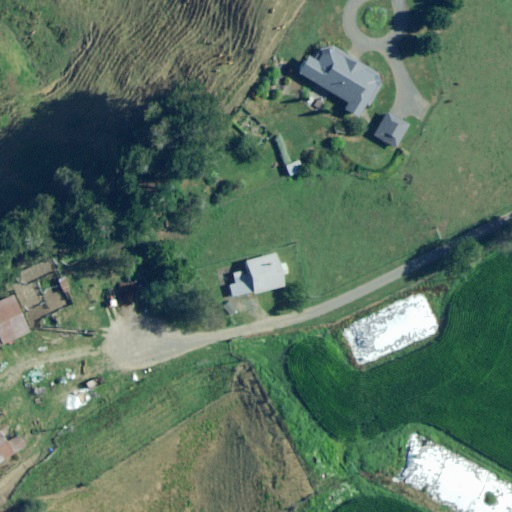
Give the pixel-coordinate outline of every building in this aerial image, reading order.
[(343,109),(358,118),(366,104),(369,106),(381,85),(376,71),(333,45),(317,48),(311,60),(303,55),(293,73),(346,103),(343,109)] [(373,137),(395,149),(406,129),(403,127),(405,123),(390,115),(388,119),(385,117),(373,137)] [(299,158),(284,164),(289,178),(304,172),(299,158)] [(253,294),(285,286),(282,274),(288,273),(285,262),(280,263),(277,252),(244,260),(246,270),(233,274),(236,284),(229,285),(232,297),(253,292),(253,294)] [(0,344),(29,332),(12,295),(0,300),(0,344)] [(0,463),(25,447),(16,434),(8,439),(5,433),(2,435),(0,432),(0,463)]
